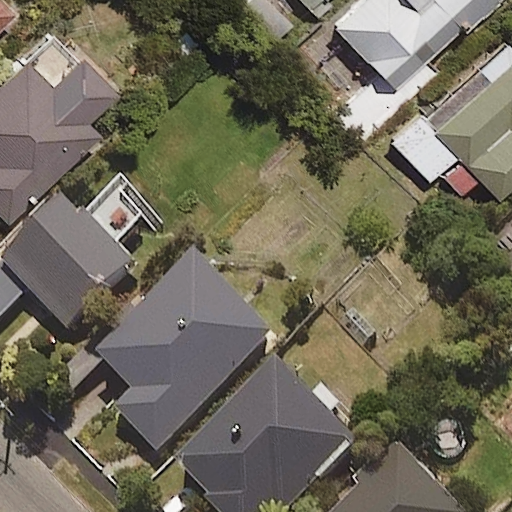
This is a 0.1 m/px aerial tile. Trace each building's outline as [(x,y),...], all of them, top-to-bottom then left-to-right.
[(0,0),(0,24),(13,11),(1,0),(0,0)] [(320,0),(289,0),(305,15),(320,0)] [(491,0),(347,0),(329,18),(399,90),(491,0)] [(111,93),(50,30),(0,78),(0,222),(5,227),(99,136),(84,120),(111,93)] [(511,51),(432,127),(499,199),(511,186),(511,51)] [(401,99),(379,76),(338,115),(361,138),(401,99)] [(134,273),(67,204),(3,265),(71,335),(134,273)] [(116,412),(159,456),(279,340),(198,257),(97,355),(135,394),(116,412)] [(279,511),(352,442),(279,366),(177,465),(210,500),(207,503),(216,511),(279,511)] [(457,511),(398,451),(334,511),(457,511)]
